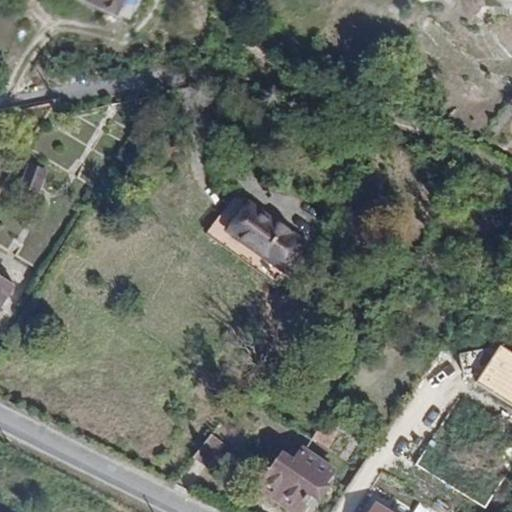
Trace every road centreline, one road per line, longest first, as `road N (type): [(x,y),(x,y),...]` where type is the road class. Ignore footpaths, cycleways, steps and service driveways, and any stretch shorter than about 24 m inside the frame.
road 1 (unknown): [(349,511),(423,399),(447,400),(511,432)]
road 2 (residential): [(185,511),(0,416)]
